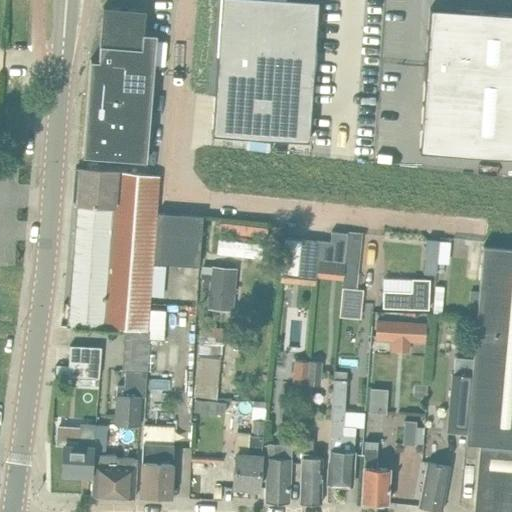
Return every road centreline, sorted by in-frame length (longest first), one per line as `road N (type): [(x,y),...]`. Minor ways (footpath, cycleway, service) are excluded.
road 1 (secondary): [(13,511),(45,279),(66,0)]
road 2 (unclassified): [(186,0),(170,162),(198,203),(481,229)]
